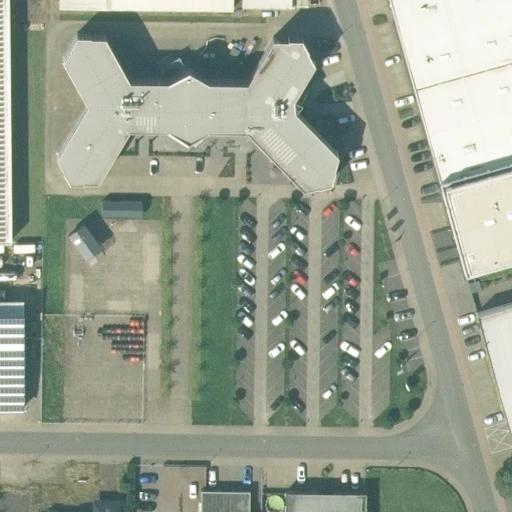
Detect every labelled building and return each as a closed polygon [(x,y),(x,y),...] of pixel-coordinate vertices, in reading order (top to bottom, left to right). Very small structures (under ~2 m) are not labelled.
[(8,0),(0,0),(0,240),(11,240),(8,0)] [(511,0),(389,0),(439,180),(511,159),(511,0)] [(129,78),(104,34),(90,34),(90,33),(76,33),(69,45),(70,45),(62,58),(87,102),(56,154),(63,166),(62,167),(69,179),(83,179),(83,178),(97,178),(128,126),(167,127),(187,139),(207,128),(246,128),(302,186),(317,182),(317,183),(330,180),(334,167),(333,166),(337,152),(294,108),(301,102),(306,93),(298,88),(314,61),(307,48),(301,36),(287,36),(287,37),(272,37),(247,80),(208,79),(188,67),(168,79),(129,78)] [(511,159),(439,180),(465,273),(511,259),(511,159)] [(511,303),(476,313),(511,442),(511,303)] [(0,313),(0,409),(21,409),(20,314),(0,313)] [(248,511),(249,490),(200,490),(200,511),(248,511)] [(364,511),(365,492),(285,491),(284,511),(364,511)]
